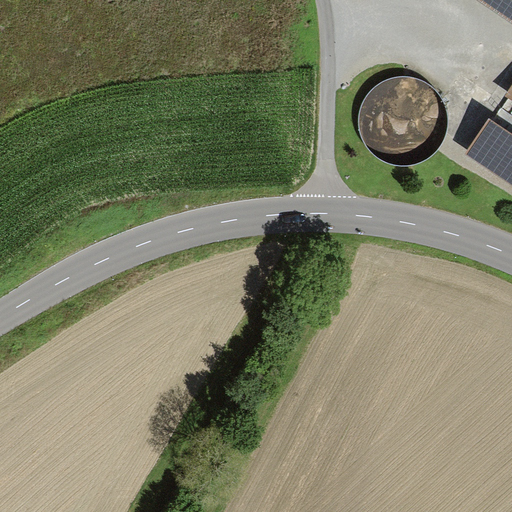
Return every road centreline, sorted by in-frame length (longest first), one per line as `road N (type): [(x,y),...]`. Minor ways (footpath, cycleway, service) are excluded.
road 1 (tertiary): [(0,316),(149,238),(241,217),(398,220),(511,256)]
road 2 (track): [(323,0),(317,214)]
